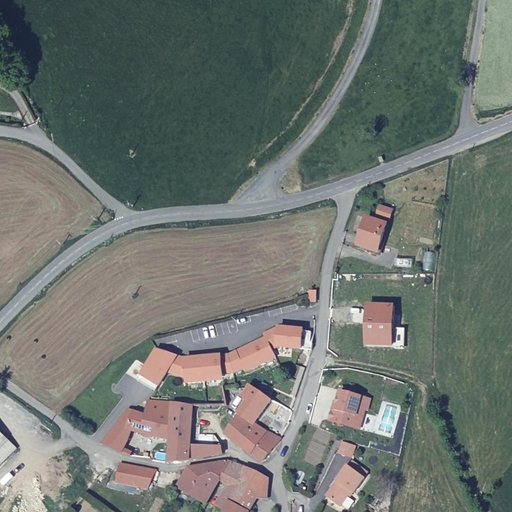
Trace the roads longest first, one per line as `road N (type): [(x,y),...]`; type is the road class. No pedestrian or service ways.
road 1 (unclassified): [(0,381),(116,460),(161,469),(230,458),(276,475)]
road 2 (unclassified): [(276,475),(319,361),(347,185)]
road 3 (track): [(484,511),(416,380),(319,361)]
road 4 (secondary): [(133,221),(235,212),(347,185)]
road 5 (secondary): [(347,185),(511,121)]
road 6 (secondary): [(0,322),(55,265),(133,221)]
road 7 (unclassified): [(0,131),(33,133),(133,221)]
road 8 (unknown): [(322,329),(289,326),(178,354)]
road 9 (track): [(462,141),(481,0)]
